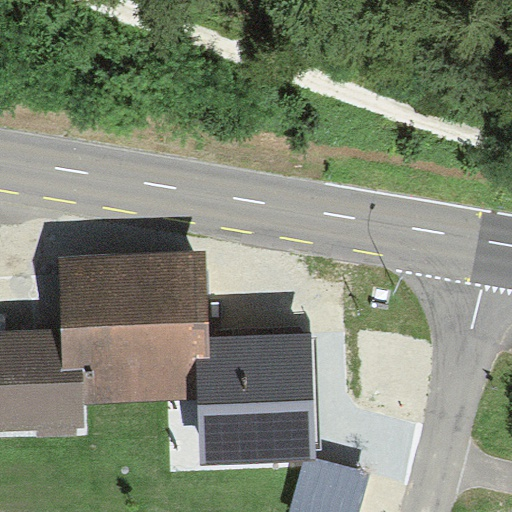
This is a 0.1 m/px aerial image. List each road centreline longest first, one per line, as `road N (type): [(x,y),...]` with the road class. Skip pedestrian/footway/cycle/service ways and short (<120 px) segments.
road 1 (secondary): [(485,244),(0,155)]
road 2 (track): [(511,151),(118,0)]
road 3 (residential): [(416,511),(485,244)]
